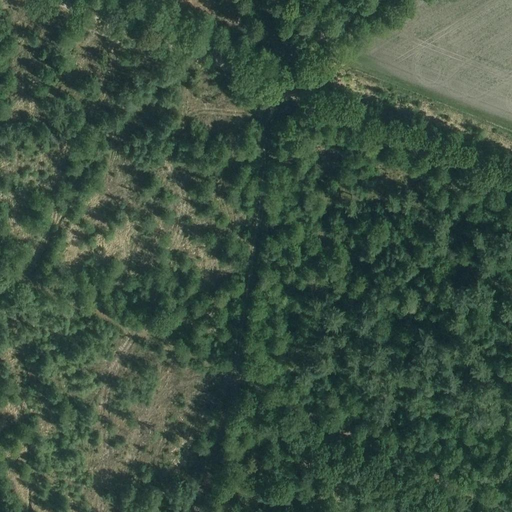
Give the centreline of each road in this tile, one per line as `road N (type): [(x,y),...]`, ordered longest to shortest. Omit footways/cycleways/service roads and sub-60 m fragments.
road 1 (track): [(238,371),(511,504)]
road 2 (track): [(279,88),(238,371)]
road 3 (track): [(279,88),(511,183)]
road 4 (track): [(279,88),(57,0)]
road 5 (track): [(238,371),(192,511)]
road 6 (track): [(382,0),(287,60),(279,88)]
